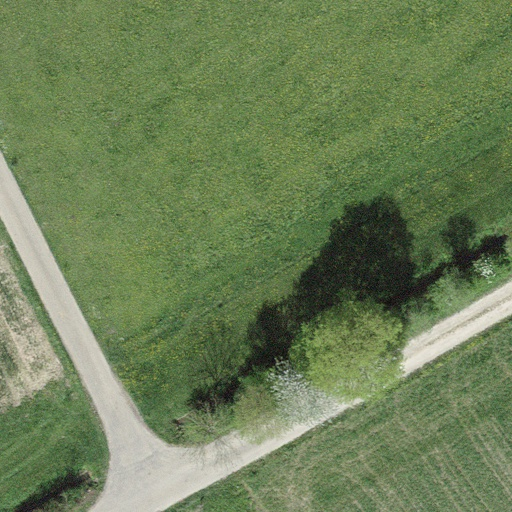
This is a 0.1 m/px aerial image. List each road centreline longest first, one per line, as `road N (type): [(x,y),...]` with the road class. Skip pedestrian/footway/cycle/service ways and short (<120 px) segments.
road 1 (track): [(155,501),(511,311)]
road 2 (residential): [(137,511),(155,501),(0,191)]
